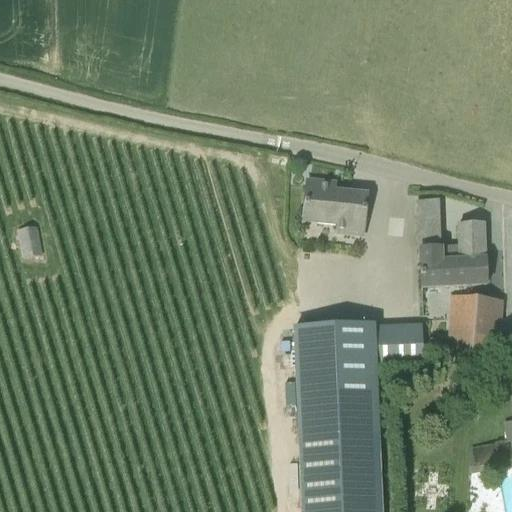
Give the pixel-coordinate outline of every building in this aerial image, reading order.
[(362,238),(363,212),(348,210),(349,194),(334,193),(335,185),(307,182),(302,224),(344,229),(344,237),(362,238)] [(440,251),(438,203),(417,203),(419,252),(440,251)] [(485,262),(484,226),(458,227),(459,250),(459,263),(485,262)] [(23,261),(41,258),(36,230),(18,233),(23,261)] [(459,250),(440,251),(419,252),(421,290),(486,287),(485,262),(459,263),(459,250)] [(451,355),(497,356),(500,303),(455,301),(451,355)] [(373,330),(373,327),(293,330),(297,511),(380,511),(375,372),(423,371),(421,329),(373,330)] [(511,382),(509,383),(511,403),(511,423),(502,426),(505,444),(470,451),(468,478),(511,469),(511,382)]
